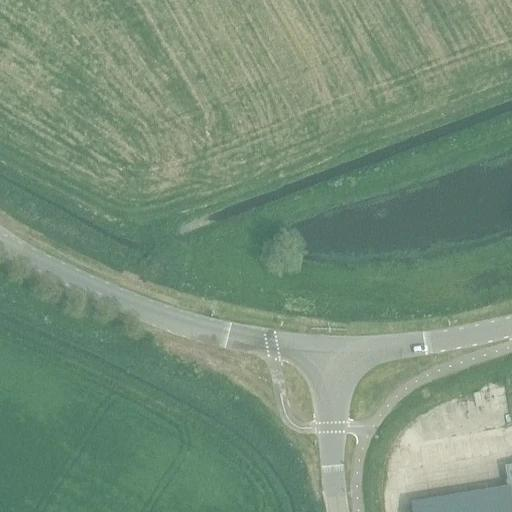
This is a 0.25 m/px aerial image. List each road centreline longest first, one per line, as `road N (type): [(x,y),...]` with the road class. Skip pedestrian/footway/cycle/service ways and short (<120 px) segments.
road 1 (tertiary): [(329,352),(178,325),(0,242)]
road 2 (tertiary): [(329,352),(511,327)]
road 3 (tertiary): [(339,511),(329,352)]
